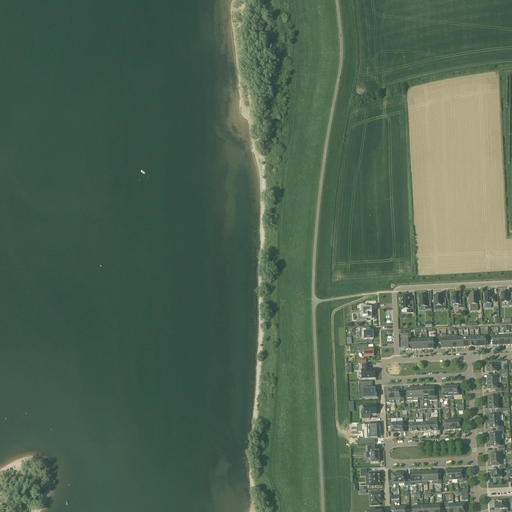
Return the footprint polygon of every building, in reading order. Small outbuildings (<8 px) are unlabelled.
[(510,306),(511,306),(511,299),(510,299),(509,292),(502,293),(502,304),(510,304),(510,306)] [(491,293),(484,293),(484,304),(491,304),(491,303),(495,303),(495,296),(491,297),(491,293)] [(477,294),(469,294),(470,305),(470,308),(478,307),(478,305),(477,294)] [(460,295),(451,295),(451,307),(458,307),(458,309),(464,308),(464,298),(460,299),(460,295)] [(427,296),(419,297),(419,308),(425,307),(425,310),(431,310),(430,303),(427,303),(427,296)] [(442,296),(434,296),(435,307),(442,306),(442,310),(446,310),(446,303),(442,303),(442,296)] [(407,310),(407,314),(414,314),(413,302),(410,303),(409,297),(405,297),(401,298),(401,310),(407,310)] [(361,309),(361,318),(366,317),(366,319),(371,319),(371,314),(372,314),(371,309),(368,309),(368,305),(361,306),(361,309)] [(370,329),(361,329),(361,333),(362,333),(362,340),(374,339),(373,332),(370,332),(370,329)] [(479,338),(480,347),(486,347),(485,341),(488,341),(488,335),(485,335),(485,338),(479,338)] [(499,346),(499,337),(493,337),(493,335),(490,335),(490,341),(493,341),(493,346),(499,346)] [(433,340),(427,341),(428,350),(433,349),(433,344),(436,344),(436,337),(433,338),(433,340)] [(447,349),(447,340),(446,340),(441,340),(441,337),(437,337),(438,344),(441,344),(441,349),(447,349)] [(405,343),(402,343),(402,348),(405,348),(405,351),(411,350),(411,341),(405,342),(405,343)] [(368,345),(358,345),(359,350),(364,350),(364,357),(365,357),(365,359),(370,359),(370,357),(374,356),(373,351),(372,351),(372,348),(368,349),(368,345)] [(362,370),(361,370),(362,379),(375,378),(374,370),(370,370),(369,365),(362,366),(362,370)] [(487,384),(487,385),(498,385),(498,384),(498,378),(501,378),(501,374),(495,375),(495,378),(487,378),(487,381),(487,384)] [(371,382),(360,382),(361,389),(364,389),(364,398),(376,397),(375,388),(371,388),(371,382)] [(498,385),(487,385),(487,388),(488,388),(488,390),(495,390),(496,393),(502,392),(502,389),(498,389),(498,385)] [(453,388),(453,397),(459,396),(462,396),(462,390),(459,390),(458,387),(453,388)] [(434,401),(437,401),(437,391),(434,391),(434,388),(428,389),(429,398),(434,398),(434,401)] [(448,397),(447,388),(442,388),(442,392),(439,392),(439,400),(445,400),(445,397),(448,397)] [(388,401),(394,401),(394,390),(388,391),(388,397),(385,397),(385,403),(389,403),(388,401)] [(394,390),(394,401),(400,400),(401,403),(404,402),(404,396),(400,396),(400,390),(394,390)] [(488,404),(499,403),(500,403),(500,397),(502,397),(502,394),(496,394),(496,397),(488,398),(488,400),(488,404)] [(499,403),(488,404),(488,407),(489,407),(489,409),(496,409),(496,412),(503,412),(503,409),(500,409),(500,403),(499,403)] [(364,412),(361,412),(362,420),(370,419),(370,415),(376,414),(376,406),(364,406),(364,412)] [(489,422),(500,422),(499,416),(503,416),(503,412),(496,412),(497,416),(489,416),(489,419),(488,419),(489,422)] [(397,423),(397,433),(404,433),(403,427),(406,427),(406,420),(403,420),(403,423),(397,423)] [(397,433),(397,423),(391,423),(391,421),(387,421),(388,427),(391,427),(391,434),(397,433)] [(497,428),(497,431),(504,431),(503,427),(500,427),(500,422),(489,422),(489,426),(490,426),(490,428),(497,428)] [(377,427),(363,427),(363,431),(364,431),(365,440),(369,440),(378,439),(377,427)] [(489,441),(501,440),(500,434),(504,434),(504,431),(497,431),(498,434),(490,435),(490,437),(489,437),(489,441)] [(501,440),(489,441),(490,444),(491,447),(498,446),(498,449),(505,449),(504,446),(501,446),(501,440)] [(374,446),(367,447),(367,452),(370,452),(371,463),(378,463),(378,452),(374,452),(374,446)] [(490,457),(490,460),(501,459),(501,455),(505,454),(505,451),(498,451),(498,454),(491,455),(491,457),(490,457)] [(501,459),(490,460),(490,461),(491,464),(492,467),(499,466),(499,469),(506,469),(505,466),(502,466),(502,460),(501,459)] [(367,470),(361,470),(361,477),(369,476),(369,487),(380,486),(379,473),(369,473),(369,474),(367,474),(367,470)] [(457,472),(457,481),(463,480),(463,482),(466,482),(466,475),(463,475),(463,471),(457,472)] [(438,472),(432,473),(433,482),(433,485),(438,484),(438,485),(442,485),(441,479),(438,479),(438,472)] [(447,481),(452,481),(452,472),(446,472),(446,478),(443,478),(443,485),(447,485),(447,481)] [(411,483),(416,483),(416,473),(410,474),(411,480),(408,480),(408,486),(411,486),(411,483)] [(393,485),(399,485),(398,474),(392,475),(392,481),(389,481),(389,487),(393,487),(393,485)] [(408,486),(408,480),(405,480),(404,474),(398,474),(399,485),(405,484),(405,487),(408,486)] [(373,500),(373,505),(380,505),(380,502),(382,501),(381,496),(380,496),(380,493),(371,494),(371,500),(373,500)] [(495,502),(494,502),(495,508),(495,509),(499,509),(502,508),(502,511),(508,511),(508,508),(505,508),(505,502),(504,502),(498,502),(495,502)] [(434,507),(434,511),(439,511),(440,509),(443,509),(442,503),(439,503),(439,506),(434,507)]
